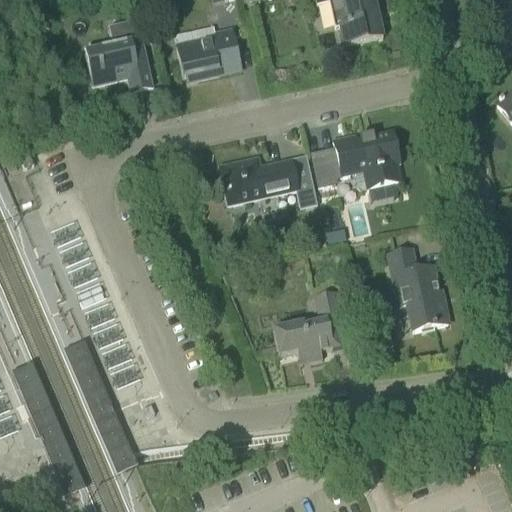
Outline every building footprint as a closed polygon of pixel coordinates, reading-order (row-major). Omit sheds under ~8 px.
[(335,30),(338,30),(343,52),(382,43),(372,0),(313,0),(316,9),(328,6),(333,31),(335,30)] [(232,36),(214,40),(213,32),(176,39),(179,52),(175,53),(182,82),(196,79),(197,83),(196,83),(196,85),(219,79),(218,74),(239,69),(232,36)] [(84,57),(91,93),(127,85),(130,99),(151,94),(140,45),(84,57)] [(511,95),(502,104),(501,103),(497,106),(498,107),(496,109),(510,126),(511,124),(511,95)] [(335,159),(311,164),(315,183),(318,182),(319,190),(317,191),(317,192),(335,188),(334,184),(340,182),(340,183),(355,179),(357,189),(359,193),(362,195),(377,193),(380,192),(399,188),(395,170),(399,169),(392,136),(355,144),(354,140),(332,145),(335,159)] [(29,159),(19,163),(23,174),(33,169),(29,159)] [(228,209),(295,195),(300,214),(317,210),(311,186),(296,190),(291,166),(254,175),(251,163),(237,167),(237,169),(220,173),(222,182),(220,182),(224,200),(226,200),(228,209)] [(343,234),(323,238),(325,250),(345,245),(343,234)] [(387,260),(396,303),(398,311),(410,308),(416,334),(412,335),(412,336),(447,328),(443,309),(440,310),(432,272),(414,276),(410,255),(387,260)] [(348,349),(344,330),(337,297),(314,302),(319,327),(303,331),(303,327),(272,334),(275,351),(260,354),(262,360),(277,357),(278,361),(296,357),(297,361),(348,349)]
